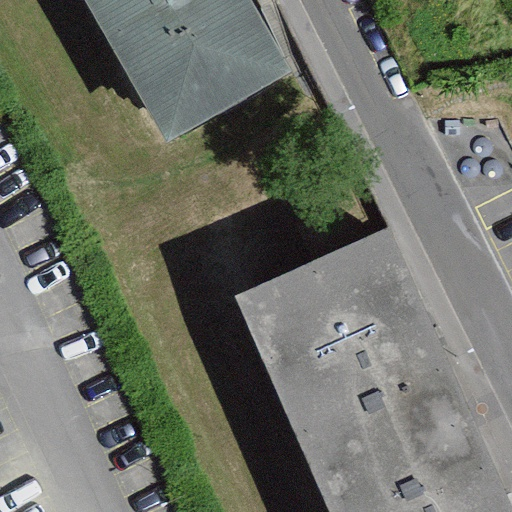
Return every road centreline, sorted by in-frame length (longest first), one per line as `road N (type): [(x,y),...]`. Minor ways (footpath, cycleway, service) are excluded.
road 1 (residential): [(315,0),(511,400)]
road 2 (residential): [(93,511),(0,336)]
